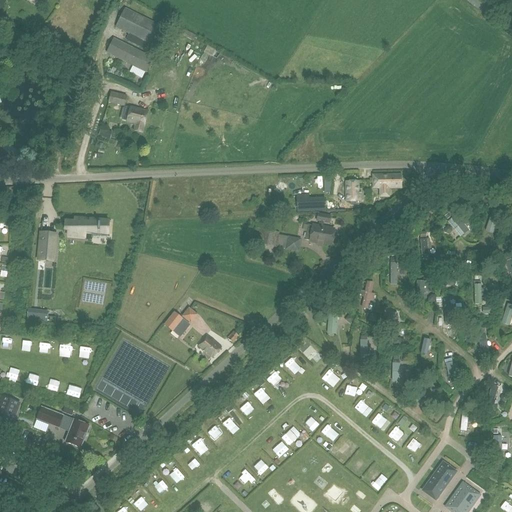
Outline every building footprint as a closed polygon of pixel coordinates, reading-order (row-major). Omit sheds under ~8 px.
[(163,28),(124,8),(115,28),(128,34),(125,40),(150,53),(163,28)] [(114,9),(111,18),(116,20),(119,11),(114,9)] [(196,36),(186,31),(183,36),(193,41),(196,36)] [(106,53),(145,72),(152,58),(113,39),(106,53)] [(126,96),(110,92),(108,102),(124,106),(126,96)] [(134,125),(133,131),(142,133),(148,111),(130,107),(125,106),(122,120),(126,121),(125,123),(134,125)] [(399,175),(373,176),(373,188),(379,188),(380,193),(388,193),(388,188),(399,188),(399,175)] [(345,202),(362,202),(362,193),(360,193),(359,181),(344,182),(345,202)] [(309,211),(308,199),(308,195),(295,195),(296,212),(309,211)] [(324,198),(308,199),(309,211),(325,210),(324,198)] [(309,241),(331,246),(334,229),(322,227),(323,222),(328,223),(330,216),(318,214),(317,221),(319,222),(318,226),(312,225),(312,226),(307,225),(305,240),(309,241)] [(64,220),(63,232),(67,232),(66,237),(86,239),(86,234),(109,236),(110,220),(74,216),(74,221),(64,220)] [(279,232),(256,228),(254,236),(258,236),(257,244),(276,248),(276,247),(285,248),(285,250),(298,252),(301,239),(278,234),(279,232)] [(39,232),(36,261),(54,263),(57,234),(39,232)] [(109,300),(109,276),(91,276),(90,299),(109,300)] [(477,301),(485,300),(484,280),(476,281),(477,301)] [(421,286),(423,299),(429,298),(427,285),(421,286)] [(47,312),(28,310),(26,321),(46,323),(47,312)] [(165,326),(171,330),(174,326),(183,333),(190,325),(181,318),(175,313),(165,326)] [(341,329),(340,316),(331,317),(332,329),(341,329)] [(233,343),(239,336),(233,331),(227,339),(233,343)] [(6,332),(4,342),(16,344),(18,334),(6,332)] [(52,350),(57,339),(49,336),(44,346),(52,350)] [(212,357),(216,352),(218,353),(220,351),(218,349),(220,347),(207,336),(199,346),(212,357)] [(75,351),(75,342),(63,342),(63,350),(75,351)] [(287,362),(296,370),(302,364),(297,360),(299,357),(295,353),(287,362)] [(458,357),(445,360),(450,378),(463,375),(458,357)] [(21,376),(25,365),(15,362),(11,373),(21,376)] [(271,373),(279,381),(287,374),(279,365),(271,373)] [(324,373),(334,382),(342,373),(332,365),(324,373)] [(43,381),(45,370),(33,367),(31,378),(43,381)] [(53,382),(64,384),(65,375),(54,374),(53,382)] [(266,392),(272,385),(264,378),(258,384),(266,392)] [(300,388),(302,383),(292,378),(290,383),(300,388)] [(74,379),(70,389),(80,393),(83,383),(74,379)] [(365,394),(357,403),(361,406),(369,398),(365,394)] [(19,402),(1,395),(0,398),(0,425),(8,429),(19,402)] [(250,409),(254,403),(243,395),(239,401),(250,409)] [(41,407),(37,419),(58,427),(69,432),(65,442),(80,448),(89,426),(73,420),(63,415),(41,407)] [(73,411),(65,407),(63,413),(71,416),(73,411)] [(382,422),(388,412),(380,407),(374,418),(382,422)] [(229,422),(239,414),(235,409),(225,417),(229,422)] [(314,412),(307,418),(315,427),(322,420),(314,412)] [(332,434),(339,427),(331,420),(324,427),(332,434)] [(299,421),(292,425),(297,435),(304,431),(299,421)] [(400,439),(408,428),(398,421),(390,432),(400,439)] [(284,433),(292,442),(296,438),(289,429),(284,433)] [(434,441),(437,436),(432,432),(428,438),(434,441)] [(408,443),(418,451),(425,442),(415,434),(408,443)] [(282,452),(291,447),(286,438),(277,444),(282,452)] [(350,456),(359,447),(350,438),(341,447),(350,456)] [(212,439),(207,443),(212,450),(218,446),(212,439)] [(198,454),(194,457),(199,463),(203,460),(198,454)] [(363,469),(370,462),(365,457),(358,464),(363,469)] [(438,459),(417,487),(434,500),(455,471),(438,459)] [(176,467),(183,477),(188,473),(181,464),(176,467)] [(160,481),(165,491),(173,487),(167,477),(160,481)] [(450,511),(468,511),(481,495),(463,482),(444,507),(450,511)] [(141,503),(149,496),(145,491),(137,498),(141,503)] [(499,501),(509,505),(511,499),(511,497),(503,493),(499,501)] [(128,501),(122,506),(124,510),(131,505),(128,501)]
